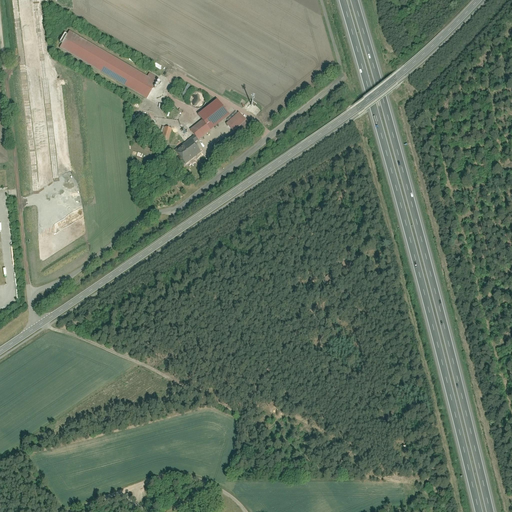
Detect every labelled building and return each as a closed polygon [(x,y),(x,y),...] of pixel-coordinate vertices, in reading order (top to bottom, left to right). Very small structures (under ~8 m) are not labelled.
[(70,33),(60,49),(147,100),(157,83),(70,33)] [(230,114),(217,98),(198,114),(202,119),(210,130),(230,114)] [(239,113),(227,124),(236,133),(247,122),(239,113)] [(190,129),(199,140),(211,131),(210,130),(202,119),(190,129)] [(173,130),(166,128),(161,144),(168,146),(173,130)] [(176,150),(186,164),(201,152),(191,139),(176,150)]
